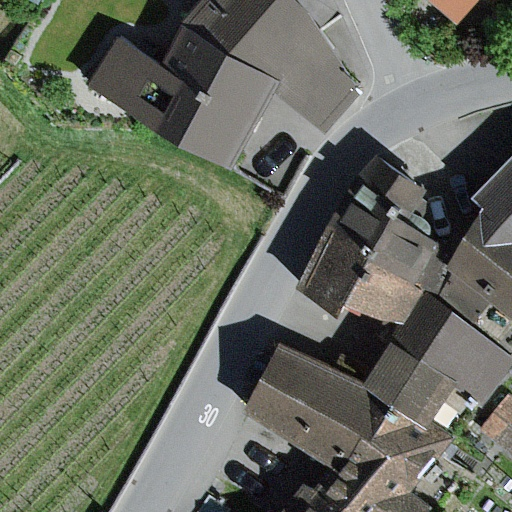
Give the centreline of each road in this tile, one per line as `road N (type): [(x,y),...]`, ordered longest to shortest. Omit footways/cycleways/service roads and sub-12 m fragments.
road 1 (residential): [(419,107),(358,146),(327,181),(142,511)]
road 2 (unclassified): [(419,107),(360,0)]
